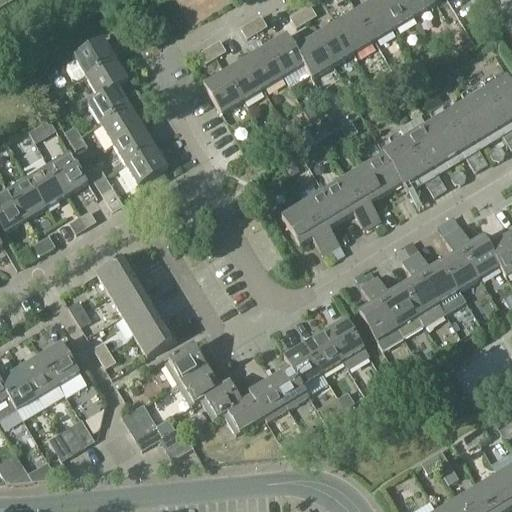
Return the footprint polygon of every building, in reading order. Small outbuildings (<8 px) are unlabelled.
[(402,0),(378,0),(376,2),(394,32),(414,20),(402,0)] [(430,0),(402,0),(414,20),(435,7),(430,0)] [(376,2),(355,14),(374,44),(394,32),(376,2)] [(298,15),(305,25),(314,19),(308,9),(298,15)] [(374,44),(355,14),(335,26),(353,57),(374,44)] [(305,25),(298,15),(289,21),(295,31),(305,25)] [(260,20),(250,26),(256,37),(266,31),(260,20)] [(256,37),(250,26),(240,32),(246,43),(256,37)] [(353,57),(335,26),(315,39),(333,69),(353,57)] [(293,52),(294,51),(285,37),(264,50),(283,80),(302,68),(303,68),(293,52)] [(315,39),(294,51),(293,52),(303,68),(302,68),(311,82),(333,69),(315,39)] [(73,61),(73,62),(68,66),(66,72),(71,80),(77,81),(83,78),(85,81),(115,63),(103,43),(73,61)] [(218,45),(208,51),(215,62),(225,56),(218,45)] [(264,50),(244,62),(262,93),(283,80),(264,50)] [(215,62),(208,51),(198,57),(205,68),(215,62)] [(262,93),(244,62),(223,75),(242,105),(262,93)] [(128,84),(115,63),(85,81),(97,102),(116,90),(117,91),(128,84)] [(242,105),(223,75),(202,88),(221,118),(242,105)] [(431,119),(434,124),(425,129),(421,123),(388,143),(392,149),(382,155),(384,159),(402,187),(404,190),(420,180),(424,186),(425,187),(434,201),(446,193),(437,180),(438,178),(434,172),(461,156),(464,162),(465,161),(474,176),(487,168),(478,154),(479,153),(475,147),(498,133),(501,140),(502,139),(511,154),(511,153),(511,125),(511,124),(511,90),(506,80),(497,85),(493,78),(459,99),(464,106),(456,110),(453,106),(450,105),(444,109),(442,112),(439,112),(432,116),(431,119)] [(40,96),(50,89),(44,79),(33,85),(40,96)] [(46,106),(56,99),(50,89),(40,96),(46,106)] [(116,90),(97,102),(87,108),(99,128),(129,111),(117,91),(116,90)] [(63,110),(56,99),(46,106),(52,116),(63,110)] [(347,104),(333,112),(337,117),(341,124),(355,116),(351,109),(347,104)] [(303,112),(310,122),(321,115),(317,110),(309,108),(303,112)] [(141,131),(129,111),(99,128),(112,149),(141,131)] [(351,125),(341,131),(347,142),(358,136),(351,125)] [(70,146),(81,140),(75,130),(64,136),(70,146)] [(141,131),(112,149),(124,169),(154,152),(141,131)] [(259,136),(242,146),(249,159),(267,148),(259,136)] [(383,137),(375,142),(382,154),(390,149),(383,137)] [(81,140),(70,146),(76,157),(87,150),(81,140)] [(313,149),(320,160),(327,156),(321,145),(313,149)] [(494,164),(497,165),(503,162),(504,157),(501,152),(495,151),(491,154),(490,159),(494,164)] [(154,152),(124,169),(138,192),(141,190),(145,197),(161,187),(168,183),(164,176),(167,174),(154,152)] [(69,158),(48,171),(66,200),(87,187),(69,158)] [(402,187),(384,159),(364,170),(382,200),(402,187)] [(382,200),(364,170),(344,183),(372,229),(380,224),(370,207),(382,200)] [(48,171),(27,184),(45,213),(66,200),(48,171)] [(94,188),(105,182),(99,172),(89,179),(94,188)] [(455,188),(459,188),(464,185),(466,180),(463,175),(456,174),(453,177),(451,182),(455,188)] [(105,182),(94,188),(101,199),(111,216),(112,216),(122,210),(122,209),(111,193),(105,182)] [(372,229),(344,183),(324,195),(341,224),(353,217),(364,234),(372,229)] [(27,184),(7,196),(25,225),(45,213),(27,184)] [(422,206),(422,200),(420,195),(414,194),(412,196),(419,208),(422,206)] [(324,195),(303,207),(331,254),(340,248),(329,231),(341,224),(324,195)] [(25,225),(7,196),(0,200),(0,231),(4,238),(25,225)] [(331,254),(303,207),(282,220),(300,250),(312,242),(323,259),(331,254)] [(89,215),(79,222),(86,232),(96,226),(89,215)] [(86,232),(79,222),(69,228),(76,238),(86,232)] [(460,231),(450,237),(479,283),(499,271),(500,270),(488,251),(489,250),(483,240),(470,248),(460,231)] [(479,283),(450,237),(442,241),(453,258),(440,266),(458,296),(479,283)] [(511,244),(508,238),(489,250),(488,251),(500,270),(499,271),(505,281),(511,276),(511,244)] [(37,246),(44,258),(55,251),(48,240),(37,246)] [(44,258),(37,246),(28,252),(35,264),(44,258)] [(465,307),(458,296),(440,266),(429,273),(419,256),(410,262),(445,319),(458,311),(465,307)] [(109,300),(139,282),(126,261),(97,279),(109,300)] [(424,331),(424,332),(445,319),(410,262),(401,267),(411,284),(399,291),(417,320),(424,331)] [(368,286),(396,333),(403,344),(424,331),(417,320),(399,291),(387,298),(377,281),(368,286)] [(139,282),(109,300),(122,321),(151,303),(139,282)] [(376,345),(383,356),(403,344),(396,333),(368,286),(360,291),(370,308),(358,316),(376,345)] [(151,303),(122,321),(134,341),(164,324),(151,303)] [(74,321),(85,315),(79,305),(68,311),(74,321)] [(91,326),(85,315),(74,321),(80,332),(91,326)] [(369,360),(346,323),(325,336),(343,365),(348,373),(369,360)] [(177,345),(164,324),(134,341),(147,363),(177,345)] [(343,365),(325,336),(304,348),(322,378),(343,365)] [(99,363),(110,356),(104,346),(93,352),(99,363)] [(40,360),(58,390),(79,378),(61,348),(40,360)] [(322,378),(304,348),(284,360),(287,366),(290,370),(291,370),(302,390),(303,390),(322,378)] [(177,389),(207,371),(195,350),(164,369),(177,389)] [(110,356),(99,363),(105,373),(116,366),(110,356)] [(58,390),(40,360),(20,373),(38,403),(58,390)] [(270,383),(288,413),(309,400),(303,390),(302,390),(291,370),(290,370),(287,366),(278,371),(281,376),(270,383)] [(207,371),(177,389),(190,411),(201,405),(200,403),(220,391),(207,371)] [(44,412),(38,403),(20,373),(0,385),(9,401),(8,402),(17,416),(17,415),(23,425),(44,412)] [(375,394),(386,388),(379,377),(369,384),(375,394)] [(288,413),(270,383),(249,396),(251,400),(252,399),(265,421),(265,422),(267,426),(288,413)] [(0,406),(8,402),(9,401),(0,385),(0,406)] [(230,385),(220,391),(200,403),(201,405),(213,425),(224,418),(223,417),(243,405),(230,385)] [(131,399),(126,390),(119,394),(125,403),(131,399)] [(348,396),(338,402),(344,413),(354,407),(348,396)] [(251,400),(243,405),(223,417),(224,418),(237,439),(265,422),(265,421),(252,399),(251,400)] [(344,413),(338,402),(327,409),(334,420),(344,413)] [(128,433),(150,419),(143,409),(122,423),(128,433)] [(104,413),(86,424),(94,437),(100,434),(104,413)] [(150,419),(128,433),(135,444),(157,431),(150,419)] [(81,424),(70,430),(84,452),(94,446),(81,424)] [(168,424),(157,431),(163,441),(159,444),(165,454),(170,451),(186,441),(180,431),(175,434),(168,424)] [(302,436),(308,446),(318,440),(311,430),(302,436)] [(482,430),(471,437),(478,447),(488,441),(482,430)] [(84,453),(70,431),(59,437),(73,460),(84,453)] [(157,431),(135,444),(142,455),(159,444),(163,441),(157,431)] [(308,446),(302,436),(291,442),(297,453),(308,446)] [(73,460),(59,437),(48,444),(61,466),(73,460)] [(478,447),(471,437),(461,443),(468,454),(478,447)] [(193,452),(186,441),(170,451),(165,454),(171,465),(193,452)] [(440,456),(430,462),(436,473),(447,466),(440,456)] [(32,486),(28,479),(23,471),(16,458),(0,467),(0,476),(3,482),(7,489),(32,486)] [(436,473),(430,462),(420,468),(426,479),(436,473)] [(511,467),(496,477),(511,502),(511,467)] [(28,479),(32,486),(51,484),(57,483),(48,468),(28,479)] [(489,511),(508,511),(511,510),(511,502),(496,477),(476,490),(489,511)] [(455,502),(460,511),(489,511),(476,490),(455,502)] [(460,511),(455,502),(438,511),(460,511)]
